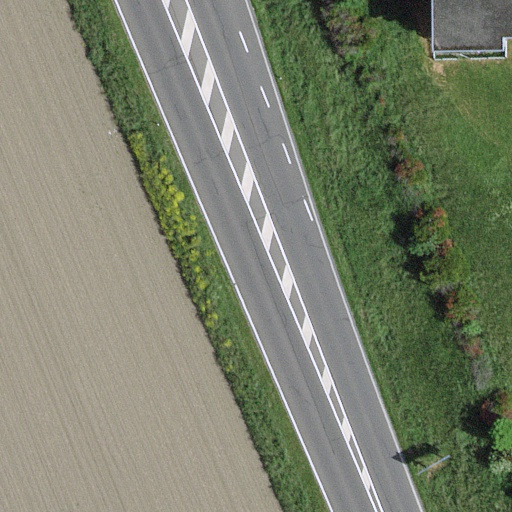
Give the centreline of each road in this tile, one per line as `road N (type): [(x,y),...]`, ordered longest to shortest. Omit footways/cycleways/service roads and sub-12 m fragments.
road 1 (primary): [(262,217),(383,511)]
road 2 (primary): [(155,0),(262,217)]
road 3 (primary): [(262,217),(204,0)]
